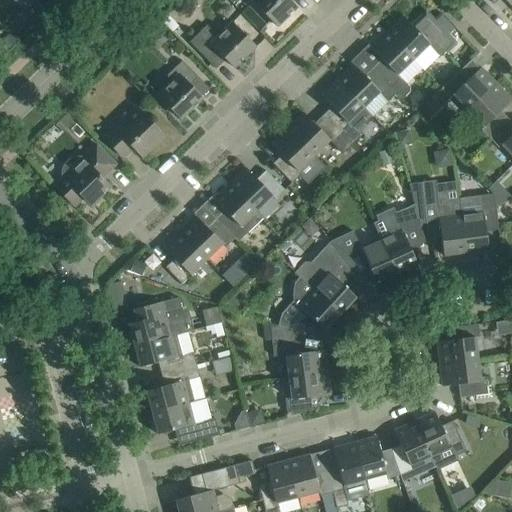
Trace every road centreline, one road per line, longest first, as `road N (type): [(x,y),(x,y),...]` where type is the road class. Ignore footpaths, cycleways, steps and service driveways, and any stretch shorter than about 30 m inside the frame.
road 1 (residential): [(129,474),(376,411),(387,394),(377,309),(432,280),(511,271)]
road 2 (residential): [(359,0),(70,273)]
road 3 (residential): [(129,474),(70,273)]
road 4 (tertiary): [(0,123),(128,0)]
